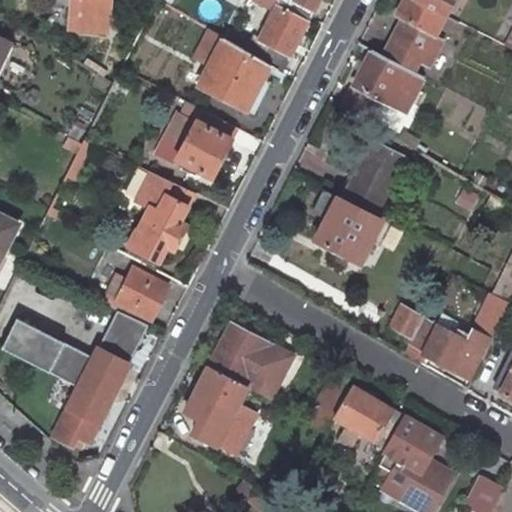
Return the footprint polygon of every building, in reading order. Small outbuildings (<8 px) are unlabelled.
[(70,0),(69,28),(108,31),(109,0),(70,0)] [(286,3),(280,0),(253,0),(273,10),(258,39),(252,36),(245,49),(270,64),(282,71),(300,36),(310,17),(286,3)] [(288,0),(286,3),(310,17),(318,0),(288,0)] [(396,35),(385,56),(416,72),(420,65),(431,71),(448,40),(438,34),(448,16),(446,14),(417,0),(403,0),(396,15),(405,19),(410,22),(407,28),(401,25),(396,35)] [(417,0),(446,14),(452,0),(417,0)] [(405,19),(401,25),(407,28),(410,22),(405,19)] [(196,57),(209,64),(223,37),(210,29),(196,57)] [(0,61),(9,43),(0,37),(0,61)] [(245,49),(223,37),(209,64),(199,85),(246,110),(258,86),(270,64),(245,49)] [(355,81),(342,105),(372,122),(380,106),(383,100),(405,112),(424,76),(416,72),(385,56),(372,49),(355,81)] [(237,128),(201,109),(189,103),(183,114),(178,112),(164,137),(182,146),(176,158),(212,176),(221,158),(231,139),(237,128)] [(407,132),(403,140),(416,148),(420,140),(407,132)] [(358,168),(344,194),(377,211),(405,157),(372,140),(358,168)] [(179,221),(195,192),(152,171),(136,201),(149,207),(138,230),(136,229),(127,245),(158,261),(167,245),(174,249),(181,234),(186,225),(179,221)] [(319,233),(315,240),(360,262),(382,220),(337,197),(324,190),(313,212),(326,219),(319,233)] [(0,257),(17,224),(0,215),(0,257)] [(511,251),(500,274),(511,281),(511,251)] [(168,285),(133,268),(116,301),(151,319),(162,297),(168,285)] [(511,295),(511,281),(500,274),(491,292),(509,301),(511,295)] [(491,338),(509,301),(491,292),(474,329),(491,338)] [(408,344),(423,353),(438,324),(429,319),(401,302),(389,326),(411,339),(408,344)] [(118,309),(97,349),(128,364),(148,324),(118,309)] [(93,357),(16,318),(1,348),(78,387),(93,357)] [(219,346),(210,363),(247,385),(251,387),(270,399),(293,355),(274,345),(231,323),(219,346)] [(470,379),(491,338),(474,329),(471,328),(469,334),(458,328),(455,334),(438,324),(423,353),(408,344),(404,352),(421,362),(425,354),(442,364),(470,379)] [(78,387),(68,407),(54,436),(74,446),(77,439),(87,444),(99,422),(109,401),(128,364),(97,349),(93,357),(78,387)] [(247,385),(210,363),(193,396),(185,411),(199,419),(192,433),(216,445),(247,385)] [(511,367),(510,367),(501,387),(510,393),(511,394),(511,367)] [(326,376),(311,402),(329,413),(345,386),(326,376)] [(375,399),(351,385),(335,416),(336,416),(388,446),(403,415),(375,399)] [(438,435),(403,415),(388,446),(375,471),(387,478),(399,485),(396,490),(430,508),(447,477),(428,466),(431,459),(426,456),(431,447),(438,435)] [(428,466),(447,477),(451,470),(442,465),(431,459),(428,466)] [(399,485),(387,478),(381,488),(423,511),(427,511),(430,508),(396,490),(399,485)] [(478,511),(490,511),(502,490),(479,479),(466,506),(478,511)]
